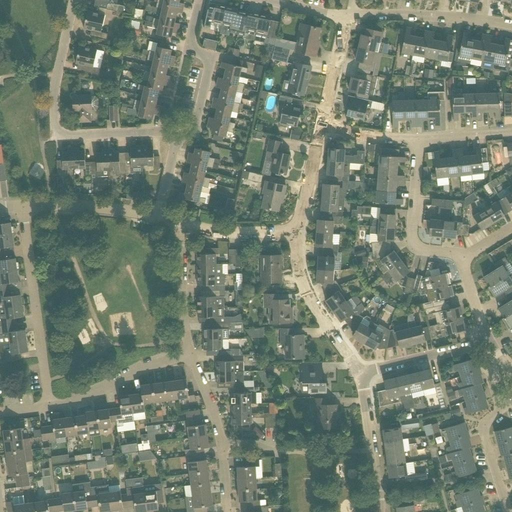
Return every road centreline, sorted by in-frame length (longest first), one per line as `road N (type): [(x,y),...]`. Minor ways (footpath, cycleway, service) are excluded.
road 1 (residential): [(179,135),(58,135),(56,77),(75,0)]
road 2 (residential): [(48,406),(22,205)]
road 3 (residential): [(511,24),(346,15)]
road 4 (residential): [(179,135),(196,121),(211,54),(188,46),(199,0)]
road 5 (residential): [(227,511),(215,415),(191,354)]
road 6 (residential): [(361,374),(303,286),(296,231)]
road 7 (residential): [(460,258),(420,250),(411,240),(419,138)]
road 8 (residential): [(48,406),(191,354)]
road 9 (residential): [(382,511),(361,374)]
road 10 (residential): [(22,205),(158,217)]
road 11 (residential): [(191,354),(182,308),(184,224)]
road 12 (residential): [(361,374),(487,340)]
road 13 (residential): [(508,511),(482,429),(511,402)]
